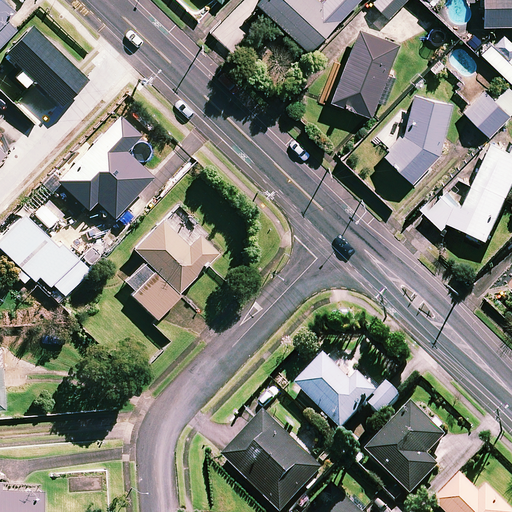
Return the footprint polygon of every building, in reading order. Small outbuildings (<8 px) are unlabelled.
[(336,19),(316,0),(257,0),(256,1),(306,50),(336,19)] [(404,0),(372,0),(371,2),(387,18),(404,0)] [(511,0),(482,0),(483,22),(511,22),(511,0)] [(0,3),(0,46),(16,31),(5,20),(11,14),(0,3)] [(86,80),(30,28),(4,56),(21,72),(15,79),(24,88),(31,81),(60,108),(86,80)] [(398,43),(357,28),(342,65),(336,63),(322,98),(370,116),(398,43)] [(509,113),(483,90),(463,112),(488,136),(509,113)] [(408,182),(437,155),(450,103),(412,92),(399,132),(379,151),(408,182)] [(0,133),(0,159),(13,146),(0,133)] [(511,140),(507,151),(489,143),(445,191),(423,215),(444,234),(449,228),(488,247),(511,194),(511,140)] [(56,181),(88,212),(98,220),(106,212),(113,219),(152,177),(132,158),(126,165),(111,152),(106,157),(92,143),(56,181)] [(23,283),(29,277),(45,292),(83,251),(55,225),(46,235),(22,212),(0,235),(0,249),(17,265),(11,272),(23,283)] [(186,248),(160,222),(128,255),(140,267),(121,286),(154,318),(216,253),(198,236),(186,248)] [(351,386),(324,359),(295,389),(340,433),(367,406),(380,418),(398,400),(386,388),(376,398),(357,380),(351,386)] [(365,454),(394,483),(384,493),(395,504),(405,494),(410,498),(437,470),(426,459),(444,441),(411,408),(365,454)] [(284,511),(321,473),(263,417),(222,459),(276,511),(284,511)] [(51,472),(52,481),(100,476),(104,511),(116,511),(112,466),(51,472)] [(478,499),(460,481),(434,507),(439,511),(506,511),(486,491),(478,499)] [(0,488),(0,511),(39,511),(40,490),(0,488)] [(356,511),(333,489),(311,511),(356,511)]
